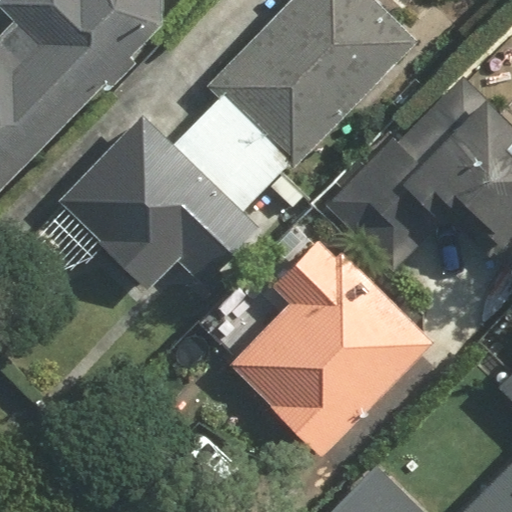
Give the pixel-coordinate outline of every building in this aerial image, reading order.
[(0,187),(147,34),(148,0),(0,0),(0,22),(5,27),(0,31),(0,187)] [(359,0),(283,0),(201,86),(215,99),(167,150),(134,118),(49,207),(142,296),(171,265),(194,287),(252,227),(236,213),(283,164),(289,169),(407,45),(359,0)] [(318,208),(390,275),(437,224),(482,266),(497,249),(511,263),(511,129),(457,78),(394,144),(386,136),(318,208)] [(214,375),(313,464),(426,339),(327,250),(214,375)] [(325,511),(511,511),(511,362),(483,393),(511,420),(511,456),(458,511),(410,511),(366,469),(325,511)]
